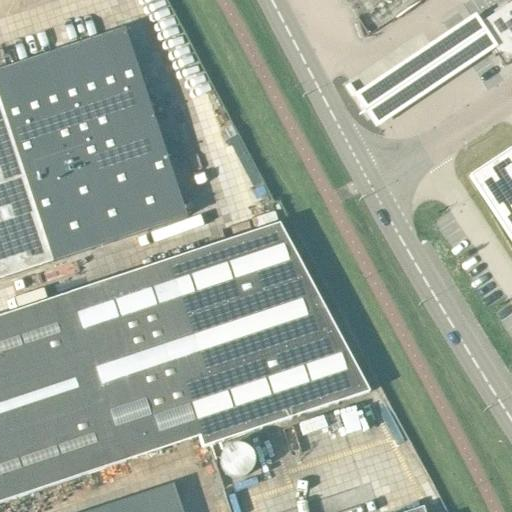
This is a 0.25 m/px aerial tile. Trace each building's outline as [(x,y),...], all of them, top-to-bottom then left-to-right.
[(511,0),(480,23),(476,25),(493,50),(504,67),(511,61),(511,0)] [(475,15),(436,39),(353,95),(375,129),(457,73),(493,50),(476,25),(480,23),(475,15)] [(0,279),(51,262),(186,219),(125,30),(0,70),(0,279)] [(511,148),(468,177),(511,243),(511,148)] [(276,225),(163,263),(200,376),(182,382),(196,425),(193,426),(197,438),(200,449),(270,425),(367,393),(276,225)] [(200,376),(163,263),(0,317),(0,503),(197,438),(193,426),(196,425),(182,382),(200,376)] [(180,511),(171,484),(87,511),(180,511)]
